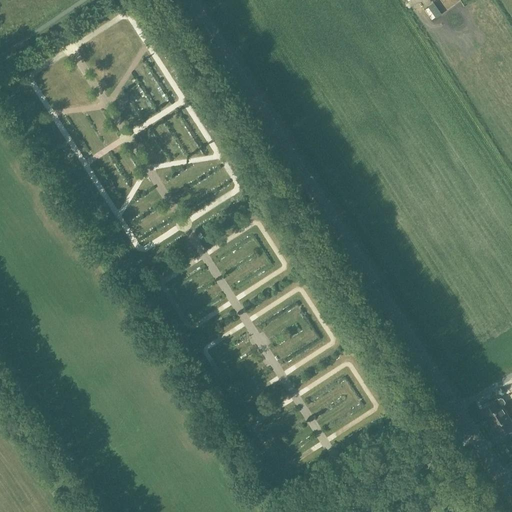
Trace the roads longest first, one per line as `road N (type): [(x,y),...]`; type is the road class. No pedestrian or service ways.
road 1 (tertiary): [(511,491),(191,0)]
road 2 (track): [(0,389),(80,511)]
